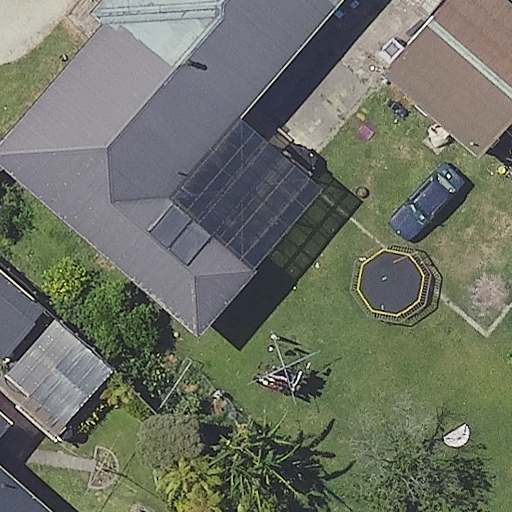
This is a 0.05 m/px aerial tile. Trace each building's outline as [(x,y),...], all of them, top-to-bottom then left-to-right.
[(345,0),(102,0),(88,18),(100,28),(0,144),(0,170),(200,341),(259,272),(174,199),(345,0)] [(511,126),(511,8),(502,0),(452,0),(384,80),(481,162),(511,126)] [(0,353),(4,357),(44,310),(0,272),(0,353)] [(120,374),(58,321),(8,378),(71,432),(120,374)] [(0,511),(53,511),(0,466),(0,511)]
